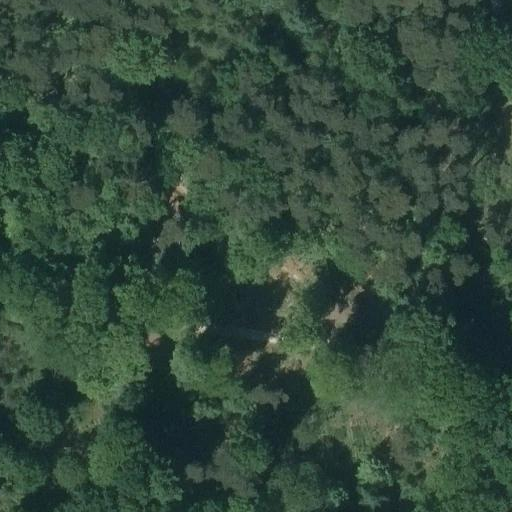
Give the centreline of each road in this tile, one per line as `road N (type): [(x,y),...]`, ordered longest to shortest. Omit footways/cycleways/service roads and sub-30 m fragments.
road 1 (track): [(0,293),(511,374)]
road 2 (track): [(511,382),(486,391),(449,436),(448,511)]
